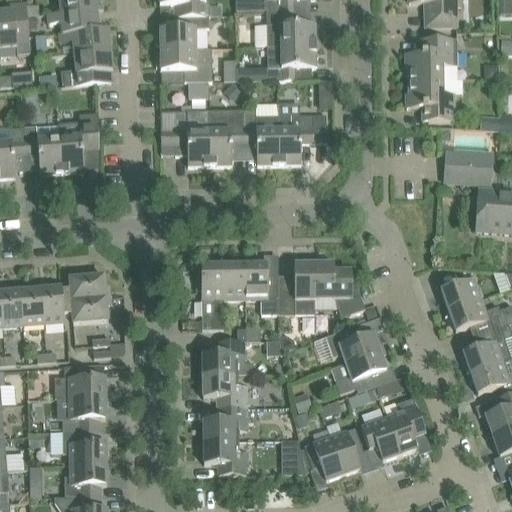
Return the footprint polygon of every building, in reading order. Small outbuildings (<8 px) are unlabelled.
[(59,0),(60,4),(61,17),(97,13),(104,13),(102,0),(59,0)] [(195,0),(155,0),(155,3),(160,5),(160,9),(195,9),(195,0)] [(266,0),(267,16),(294,15),(294,3),(316,3),(315,0),(266,0)] [(425,6),(425,11),(425,31),(451,30),(457,30),(456,0),(408,0),(409,7),(425,6)] [(247,4),(236,4),(236,16),(247,16),(247,4)] [(8,15),(0,15),(0,60),(30,57),(30,46),(28,31),(28,26),(28,20),(28,19),(27,9),(26,5),(8,7),(8,15)] [(37,8),(27,9),(28,19),(28,20),(36,20),(38,19),(37,8)] [(199,8),(200,20),(209,20),(209,9),(209,8),(199,8)] [(219,9),(209,9),(209,20),(219,20),(219,9)] [(62,27),(63,37),(63,38),(99,34),(99,33),(97,13),(61,17),(48,18),(49,28),(62,27)] [(267,16),(267,50),(316,49),(316,27),(294,28),(294,15),(267,16)] [(28,26),(28,31),(37,30),(36,20),(28,20),(28,26)] [(209,20),(200,20),(200,32),(210,32),(209,20)] [(161,50),(161,54),(196,53),(196,32),(160,33),(160,37),(156,39),(156,47),(161,50)] [(73,45),(75,57),(111,53),(109,33),(99,33),(99,34),(63,38),(63,37),(60,37),(60,47),(73,45)] [(46,39),(36,40),(37,48),(37,49),(47,49),(46,39)] [(409,71),(409,84),(443,84),(458,84),(457,42),(447,43),(422,43),(422,57),(406,57),(406,71),(409,71)] [(501,57),(511,58),(511,43),(502,43),(501,57)] [(316,49),(267,50),(268,85),(295,85),(295,72),(317,72),(316,49)] [(111,53),(75,57),(76,74),(61,75),(62,88),(66,88),(66,91),(114,86),(113,74),(111,53)] [(196,53),(161,54),(161,58),(156,58),(156,71),(161,71),(161,75),(184,75),(185,86),(210,86),(210,74),(196,74),(196,53)] [(246,73),(236,73),(236,74),(236,86),(246,85),(246,73)] [(223,74),(224,86),(236,86),(236,74),(223,74)] [(11,79),(0,79),(0,86),(0,90),(12,89),(11,79)] [(443,84),(409,84),(409,98),(406,98),(407,112),(423,112),(423,125),(448,125),(455,125),(454,97),(443,98),(443,84)] [(320,85),(320,97),(332,97),(332,85),(320,85)] [(226,93),(235,103),(242,96),(233,86),(226,93)] [(256,114),(244,114),(244,120),(244,148),(257,148),(257,169),(279,169),(278,107),(256,108),(256,114)] [(300,107),(278,107),(279,169),(302,169),(301,147),(327,146),(327,119),(300,119),(300,107)] [(244,114),(209,115),(210,135),(211,170),(232,170),(232,148),(244,148),(244,120),(244,114)] [(210,135),(209,115),(161,115),(161,143),(175,143),(175,159),(188,159),(188,170),(211,170),(210,135)] [(58,127),(58,129),(59,142),(62,177),(85,175),(83,154),(95,152),(94,133),(99,133),(99,121),(93,122),(93,119),(80,120),(80,125),(58,127)] [(481,134),(500,135),(500,121),(481,120),(481,134)] [(511,120),(500,121),(500,135),(511,134),(511,120)] [(37,130),(24,131),(26,158),(39,157),(40,179),(62,177),(59,142),(58,129),(37,131),(37,130)] [(12,132),(0,133),(0,182),(16,181),(14,159),(26,158),(24,131),(12,132)] [(445,186),(469,188),(492,189),(494,158),(471,156),(447,154),(445,186)] [(478,193),(476,235),(511,237),(511,194),(498,194),(478,193)] [(295,297),(279,297),(279,319),(295,319),(315,318),(315,304),(315,267),(295,267),(295,297)] [(335,267),(315,267),(315,304),(335,303),(341,322),(347,320),(365,314),(352,274),(335,274),(335,267)] [(224,303),(223,268),(201,269),(202,304),(212,304),(212,321),(209,321),(209,334),(225,333),(224,304),(224,303)] [(223,268),(224,303),(224,304),(246,303),(245,268),(223,268)] [(268,268),(245,268),(246,303),(261,303),(262,319),(279,319),(279,297),(279,280),(268,280),(268,268)] [(71,292),(62,293),(64,318),(73,318),(74,327),(108,324),(105,279),(70,282),(71,292)] [(441,293),(448,314),(482,303),(474,281),(460,287),(441,293)] [(62,291),(42,292),(45,328),(65,326),(64,318),(62,293),(62,291)] [(42,292),(21,294),(24,330),(45,328),(42,292)] [(21,294),(0,296),(3,332),(24,330),(21,294)] [(489,324),(492,335),(509,329),(511,327),(511,313),(511,310),(500,314),(499,310),(486,315),(482,303),(448,314),(456,335),(489,324)] [(378,321),(375,310),(366,313),(370,324),(378,321)] [(359,329),(326,341),(333,361),(343,358),(346,367),(380,355),(374,336),(363,340),(359,329)] [(471,377),(504,365),(511,362),(505,343),(511,340),(511,338),(509,329),(492,335),(496,344),(463,356),(471,377)] [(237,333),(238,346),(246,345),(261,345),(261,342),(260,339),(257,335),(254,332),(248,331),(246,330),(246,333),(237,333)] [(282,356),(295,351),(294,343),(287,339),(279,341),(279,345),(282,356)] [(93,343),(93,350),(110,348),(110,342),(93,343)] [(203,357),(203,380),(238,379),(238,368),(247,368),(246,345),(238,346),(217,346),(217,357),(203,357)] [(94,356),(94,362),(111,361),(111,354),(94,356)] [(380,355),(346,367),(332,372),(341,398),(374,386),(372,379),(387,374),(380,355)] [(48,366),(47,357),(37,358),(38,367),(48,366)] [(56,357),(47,357),(48,366),(57,365),(56,357)] [(15,360),(6,361),(7,369),(16,369),(15,360)] [(504,365),(471,377),(478,398),(497,391),(511,386),(504,365)] [(55,403),(57,403),(69,403),(106,403),(105,381),(104,381),(104,369),(79,370),(77,369),(77,371),(65,371),(65,382),(55,382),(55,403)] [(217,402),(218,412),(247,412),(247,389),(238,389),(238,379),(203,380),(203,402),(217,402)] [(380,400),(394,395),(390,385),(376,390),(380,400)] [(293,401),(299,417),(307,415),(313,412),(307,396),(293,401)] [(359,396),(348,400),(352,411),(363,407),(359,396)] [(485,418),(493,439),(511,432),(511,397),(495,403),(498,414),(485,418)] [(400,417),(387,421),(400,459),(417,453),(413,441),(425,437),(413,402),(397,408),(400,417)] [(63,424),(63,436),(78,436),(100,435),(100,423),(106,423),(106,403),(69,403),(57,403),(58,424),(63,424)] [(319,411),(323,421),(332,417),(328,407),(319,411)] [(204,423),(204,445),(239,445),(239,434),(248,434),(247,412),(218,412),(218,423),(204,423)] [(295,419),(299,431),(305,429),(309,422),(307,415),(299,417),(295,419)] [(400,459),(387,421),(361,430),(370,454),(377,451),(382,465),(400,459)] [(356,432),(330,441),(343,479),(361,473),(356,458),(364,456),(356,432)] [(511,456),(511,432),(493,439),(500,461),(511,456)] [(70,457),(70,469),(107,468),(107,447),(100,447),(100,435),(78,436),(63,436),(63,458),(70,457)] [(29,437),(30,449),(45,449),(44,436),(29,437)] [(343,479),(330,441),(305,450),(313,474),(321,471),(326,485),(343,479)] [(239,445),(204,445),(204,468),(218,468),(219,479),(248,478),(248,456),(239,456),(239,445)] [(65,481),(65,502),(79,502),(79,501),(101,501),(101,489),(107,489),(107,468),(70,469),(71,481),(65,481)] [(303,468),(282,468),(282,478),(305,478),(303,468)] [(42,493),(30,494),(30,502),(42,501),(42,493)] [(101,511),(101,501),(79,501),(79,502),(65,502),(55,502),(55,506),(58,511),(101,511)]
